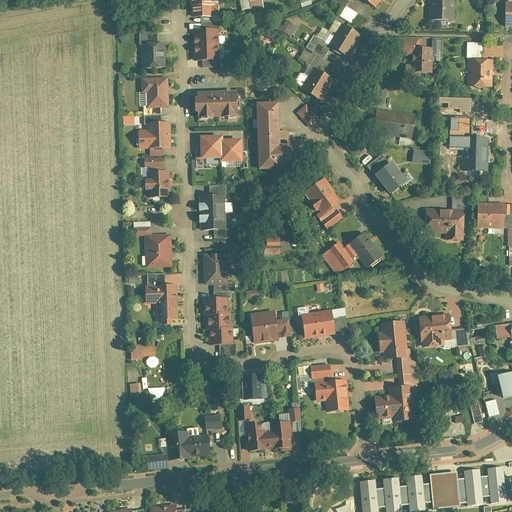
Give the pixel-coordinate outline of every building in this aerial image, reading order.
[(212,0),(191,0),(192,19),(219,17),(219,4),(212,4),(212,0)] [(431,0),(431,20),(456,21),(456,0),(431,0)] [(359,13),(348,7),(342,16),(353,23),(359,13)] [(275,9),(246,15),(249,26),(277,20),(275,9)] [(299,27),(289,20),(283,31),(293,37),(299,27)] [(363,36),(344,24),(330,46),(332,47),(349,58),(363,36)] [(220,32),(192,32),(192,63),(220,63),(220,32)] [(315,36),(308,48),(325,58),(332,47),(330,46),(315,36)] [(423,40),(404,39),(403,54),(417,54),(416,73),(433,73),(434,51),(434,47),(423,47),(423,40)] [(470,59),(485,60),(486,43),(471,43),(470,59)] [(166,45),(140,45),(141,72),(167,72),(166,45)] [(302,58),(327,73),(333,64),(325,58),(308,48),(302,58)] [(485,60),(470,59),(469,88),(492,88),(493,60),(485,60)] [(316,69),(304,89),(323,101),(336,81),(316,69)] [(167,80),(140,81),(140,96),(145,96),(146,110),(168,109),(167,80)] [(370,102),(384,106),(387,94),(373,91),(370,102)] [(236,94),(193,95),(193,121),(236,120),(236,94)] [(459,104),(446,99),(441,111),(454,116),(459,104)] [(278,105),(255,105),(257,173),(297,172),(296,147),(280,148),(278,105)] [(309,129),(319,121),(306,105),(295,114),(309,129)] [(417,115),(379,111),(377,135),(414,139),(417,115)] [(121,117),(122,126),(134,126),(133,117),(121,117)] [(474,118),(449,117),(448,136),(473,137),(474,118)] [(169,124),(145,125),(146,134),(136,134),(137,153),(171,151),(169,124)] [(222,138),(198,139),(200,163),(221,162),(221,167),(242,166),(240,143),(222,144),(222,138)] [(462,150),(462,139),(446,139),(445,150),(462,150)] [(490,139),(465,139),(465,171),(490,171),(490,139)] [(432,152),(416,150),(414,164),(430,166),(432,152)] [(143,161),(145,202),(169,201),(168,173),(163,173),(162,160),(143,161)] [(409,181),(394,163),(377,177),(392,195),(409,181)] [(324,181),(304,196),(321,219),(341,204),(324,181)] [(472,209),(472,195),(455,195),(455,209),(472,209)] [(226,197),(198,198),(200,236),(228,234),(226,197)] [(479,229),(506,229),(507,206),(479,206),(479,229)] [(465,210),(428,210),(428,232),(448,232),(448,242),(465,242),(465,210)] [(320,225),(326,234),(343,222),(336,213),(320,225)] [(383,258),(364,234),(347,248),(367,272),(383,258)] [(171,237),(142,238),(144,271),(173,270),(171,237)] [(280,246),(279,238),(265,239),(265,246),(280,246)] [(338,244),(320,257),(336,279),(354,266),(338,244)] [(263,246),(263,255),(280,255),(280,246),(263,246)] [(227,255),(203,256),(204,288),(228,288),(227,255)] [(178,288),(143,289),(144,311),(155,311),(155,325),(179,324),(178,288)] [(228,299),(203,301),(209,350),(233,347),(228,299)] [(344,310),(331,312),(335,337),(348,336),(344,310)] [(275,323),(274,312),(248,315),(253,348),(278,345),(277,340),(290,339),(288,322),(275,323)] [(331,312),(300,316),(304,341),(335,337),(331,312)] [(449,315),(417,318),(420,351),(443,349),(443,343),(452,342),(451,331),(449,315)] [(405,325),(380,327),(383,364),(398,363),(398,375),(416,373),(415,363),(411,363),(410,351),(407,352),(405,325)] [(497,340),(510,339),(509,326),(495,328),(497,340)] [(468,329),(451,331),(452,342),(455,341),(456,350),(470,348),(468,329)] [(484,335),(475,338),(477,346),(486,343),(484,335)] [(154,358),(154,345),(131,346),(131,362),(142,362),(142,358),(154,358)] [(486,346),(478,349),(482,361),(490,358),(486,346)] [(329,367),(309,369),(311,383),(331,381),(329,367)] [(416,373),(398,375),(399,390),(387,390),(388,399),(374,400),(375,424),(390,423),(391,427),(411,426),(411,414),(415,413),(413,391),(418,391),(416,373)] [(453,373),(438,374),(439,385),(454,384),(453,373)] [(511,374),(496,380),(503,403),(511,400),(511,374)] [(264,392),(264,378),(242,378),(243,402),(260,402),(260,392),(264,392)] [(347,382),(313,385),(314,405),(324,404),(325,416),(350,414),(347,382)] [(130,385),(130,395),(140,395),(140,385),(130,385)] [(210,400),(211,414),(223,413),(222,399),(210,400)] [(496,401),(485,404),(488,419),(499,417),(496,401)] [(478,402),(468,405),(473,427),(483,424),(478,402)] [(250,422),(249,407),(239,408),(240,423),(250,422)] [(299,411),(289,412),(291,425),(301,424),(299,411)] [(221,417),(203,419),(204,432),(222,431),(221,417)] [(258,426),(245,427),(248,455),(291,450),(289,424),(269,426),(269,434),(259,435),(258,426)] [(168,457),(145,459),(147,474),(170,472),(169,463),(209,459),(208,439),(187,441),(187,435),(166,437),(168,457)] [(424,486),(422,477),(408,478),(409,486),(401,487),(400,479),(385,481),(361,483),(364,511),(407,511),(412,511),(426,510),(426,504),(433,503),(434,510),(460,508),(508,505),(507,495),(511,494),(511,489),(511,476),(507,477),(507,471),(488,472),(489,478),(483,478),(483,474),(465,475),(465,480),(457,481),(457,475),(431,477),(431,485),(424,486)]
